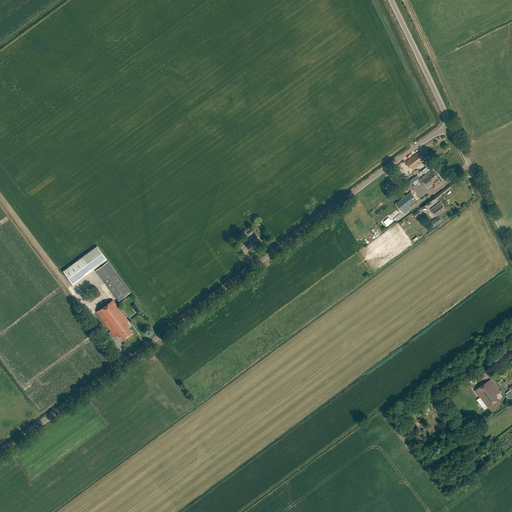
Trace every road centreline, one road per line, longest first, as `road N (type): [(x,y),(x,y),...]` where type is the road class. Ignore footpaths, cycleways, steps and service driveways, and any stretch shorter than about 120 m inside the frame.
road 1 (unclassified): [(0,451),(448,120)]
road 2 (unclassified): [(511,252),(448,120)]
road 3 (unclassified): [(448,120),(391,0)]
